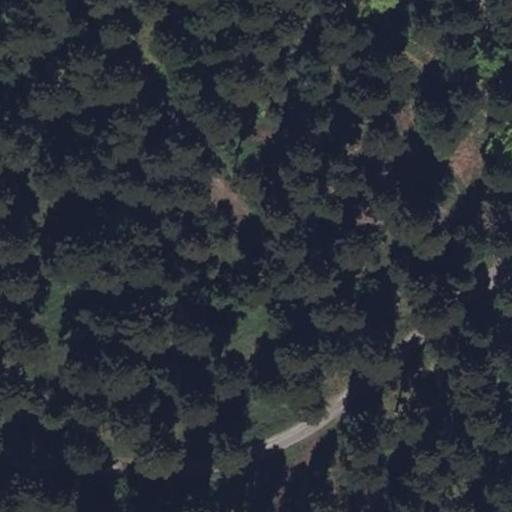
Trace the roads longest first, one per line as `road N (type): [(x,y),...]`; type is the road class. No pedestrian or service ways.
road 1 (unclassified): [(511,265),(299,433),(204,475),(0,465)]
road 2 (track): [(488,0),(511,130)]
